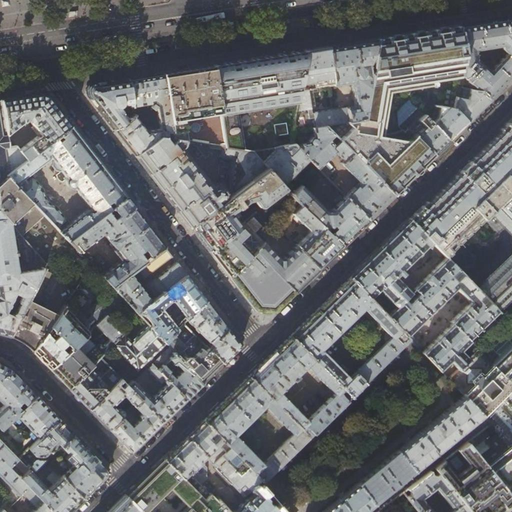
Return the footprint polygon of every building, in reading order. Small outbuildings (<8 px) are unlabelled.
[(462,55),(459,79),(457,87),(470,89),(479,91),(488,99),(489,98),(511,73),(511,17),(502,19),(478,23),(458,26),(462,55)] [(333,135),(339,140),(351,152),(393,196),(404,185),(424,164),(434,155),(415,136),(414,135),(408,141),(378,137),(389,94),(432,87),(431,83),(459,79),(462,55),(458,26),(436,29),(392,37),(376,39),(361,119),(346,121),(334,124),(325,126),(333,135)] [(350,43),(326,47),(332,84),(332,85),(349,82),(352,106),(344,107),(346,121),(361,119),(376,39),(350,43)] [(315,49),(306,50),(297,103),(292,132),(311,128),(325,126),(334,124),(331,109),(311,112),(307,89),(313,88),(312,86),(327,84),(327,85),(332,84),(326,47),(315,49)] [(227,63),(212,66),(225,147),(227,148),(240,150),(234,113),(297,103),(306,50),(274,56),(227,63)] [(186,70),(161,74),(172,138),(175,139),(185,141),(224,147),(225,147),(212,66),(186,70)] [(143,77),(127,79),(131,107),(151,103),(149,106),(152,109),(154,106),(155,106),(158,128),(159,136),(167,137),(172,138),(161,74),(143,77)] [(96,84),(97,85),(94,84),(91,85),(90,85),(88,87),(87,89),(86,90),(86,92),(87,94),(89,97),(91,99),(90,99),(114,130),(132,115),(131,107),(127,79),(113,81),(103,83),(96,84)] [(490,100),(488,99),(479,91),(470,89),(468,100),(455,97),(455,99),(452,109),(467,122),(477,113),(490,100)] [(40,93),(23,95),(0,99),(5,134),(26,160),(70,125),(57,109),(46,96),(40,93)] [(0,99),(0,180),(6,175),(26,160),(5,134),(0,99)] [(452,109),(446,108),(438,106),(436,117),(430,122),(448,141),(456,133),(467,122),(452,109)] [(344,107),(331,109),(334,124),(346,121),(344,107)] [(132,115),(114,130),(128,148),(134,155),(159,136),(158,128),(146,131),(134,115),(132,115)] [(448,141),(430,122),(423,115),(417,120),(423,127),(415,136),(434,155),(441,148),(448,141)] [(438,189),(407,219),(430,242),(442,254),(486,211),(507,233),(507,252),(472,286),(478,292),(494,308),(511,290),(511,116),(496,132),(467,160),(438,189)] [(286,124),(274,126),(276,137),(288,135),(286,124)] [(84,144),(70,125),(26,160),(6,175),(60,232),(68,241),(107,211),(111,207),(125,197),(111,179),(107,174),(84,144)] [(325,126),(311,128),(317,135),(314,135),(313,135),(312,135),(310,137),(309,138),(308,139),(308,141),(308,142),(294,145),(308,159),(317,168),(334,152),(343,160),(351,152),(339,140),(333,145),(328,140),(333,135),(325,126)] [(165,139),(167,137),(159,136),(134,155),(149,175),(173,206),(189,227),(225,200),(226,198),(226,195),(225,193),(224,190),(223,189),(220,187),(218,187),(215,187),(213,187),(212,188),(181,148),(182,147),(184,145),(184,144),(185,141),(175,139),(169,144),(165,139)] [(293,144),(291,145),(273,148),(273,151),(262,163),(266,168),(282,185),(308,159),(294,145),(293,144)] [(262,163),(253,152),(240,150),(227,148),(225,147),(224,147),(222,156),(234,157),(230,196),(266,168),(262,163)] [(351,152),(343,160),(340,163),(359,182),(344,196),(368,220),(379,209),(393,196),(351,152)] [(286,190),(282,185),(266,168),(230,196),(225,200),(189,227),(199,239),(209,253),(240,225),(231,215),(247,202),(253,201),(258,208),(261,209),(286,190)] [(6,175),(0,180),(0,214),(32,250),(45,264),(60,232),(6,175)] [(290,195),(299,205),(342,245),(356,232),(368,220),(344,196),(342,198),(339,195),(334,201),(334,202),(336,204),(330,210),(325,210),(300,185),(290,195)] [(129,273),(133,270),(163,246),(154,235),(125,197),(111,207),(115,212),(111,216),(107,211),(68,241),(78,251),(103,232),(115,249),(114,250),(121,260),(105,273),(103,270),(107,267),(100,257),(90,258),(87,261),(89,263),(111,287),(129,273)] [(239,214),(245,221),(254,213),(256,211),(251,204),(239,214)] [(329,258),(342,245),(299,205),(291,214),(295,218),(293,220),(299,226),(301,223),(308,230),(307,234),(303,238),(300,234),(293,240),(297,244),(295,246),(318,269),(329,258)] [(254,213),(245,221),(240,225),(209,253),(218,265),(228,277),(256,250),(263,242),(268,237),(271,234),(254,213)] [(0,333),(9,337),(43,268),(35,269),(32,250),(0,214),(0,333)] [(398,274),(400,276),(403,273),(401,271),(430,242),(407,219),(383,242),(348,276),(369,298),(379,289),(379,290),(379,291),(392,305),(393,305),(394,305),(395,305),(385,315),(399,329),(405,336),(454,288),(468,302),(448,322),(450,324),(421,352),(439,370),(448,361),(456,369),(467,359),(459,350),(468,341),(467,339),(496,311),(494,308),(478,292),(472,286),(444,257),(412,289),(416,292),(406,302),(403,299),(410,292),(409,291),(395,276),(398,274)] [(9,337),(15,339),(19,341),(25,345),(31,351),(56,314),(32,303),(50,269),(71,292),(88,268),(77,255),(79,253),(78,251),(68,241),(60,232),(45,264),(43,268),(9,337)] [(263,242),(256,250),(293,292),(294,293),(304,282),(318,269),(295,246),(283,258),(278,258),(263,242)] [(171,256),(163,246),(133,270),(141,279),(171,256)] [(256,250),(228,277),(240,293),(254,311),(272,312),(281,303),(293,292),(256,250)] [(166,288),(185,274),(175,262),(146,286),(146,287),(147,288),(147,287),(149,290),(145,293),(150,300),(166,288)] [(145,293),(129,273),(111,287),(122,298),(127,294),(130,298),(125,301),(135,312),(141,308),(150,300),(145,293)] [(196,289),(185,274),(166,288),(173,298),(189,317),(205,300),(196,289)] [(369,298),(348,276),(332,292),(315,308),(288,335),(349,396),(408,339),(408,338),(405,336),(399,329),(385,315),(369,298)] [(166,304),(173,298),(166,288),(150,300),(141,308),(154,325),(150,329),(163,342),(174,331),(157,307),(164,302),(166,304)] [(219,319),(205,300),(189,317),(186,320),(211,346),(208,349),(220,362),(222,363),(225,360),(230,355),(240,345),(239,344),(237,341),(219,319)] [(62,306),(56,314),(31,351),(40,359),(49,368),(84,335),(87,332),(84,330),(86,328),(87,327),(87,325),(87,323),(87,322),(86,320),(85,319),(76,310),(74,309),(73,309),(70,308),(68,309),(66,311),(62,306)] [(112,344),(122,334),(105,316),(95,325),(109,339),(98,350),(84,335),(49,368),(58,378),(67,388),(88,368),(112,344)] [(511,327),(508,323),(479,352),(511,385),(511,384),(511,327)] [(182,324),(174,331),(163,342),(167,346),(169,348),(201,381),(211,371),(220,362),(208,349),(182,324)] [(122,333),(122,334),(112,344),(137,370),(144,364),(148,368),(152,365),(155,361),(151,357),(158,350),(160,352),(167,346),(163,342),(150,329),(147,325),(129,341),(122,333)] [(349,396),(288,335),(268,355),(247,375),(299,427),(308,436),(334,411),(349,396)] [(408,338),(408,339),(418,349),(421,346),(411,336),(408,338)] [(201,381),(169,348),(155,361),(152,365),(165,379),(185,400),(192,392),(202,383),(201,381)] [(477,350),(467,359),(456,369),(446,379),(462,395),(481,415),(483,417),(486,413),(485,411),(489,406),(491,408),(500,401),(511,413),(511,444),(510,446),(511,447),(511,386),(511,385),(479,352),(477,350)] [(0,402),(3,406),(0,408),(0,429),(15,415),(35,395),(20,379),(13,373),(8,368),(3,365),(0,363),(0,402)] [(95,374),(88,368),(67,388),(71,392),(82,402),(89,410),(119,378),(110,369),(104,375),(101,372),(100,371),(99,371),(98,371),(97,372),(95,374)] [(299,427),(247,375),(231,391),(201,420),(261,482),(308,436),(299,427)] [(121,380),(119,378),(89,410),(97,418),(108,429),(122,416),(122,415),(123,413),(122,412),(122,411),(121,410),(120,409),(118,409),(117,409),(115,409),(112,405),(122,395),(133,406),(140,399),(126,385),(125,384),(120,388),(117,385),(121,380)] [(162,381),(164,382),(166,384),(150,400),(132,381),(131,381),(126,385),(140,399),(162,422),(175,409),(185,400),(165,379),(162,381)] [(58,419),(35,395),(15,415),(38,439),(58,419)] [(412,471),(481,415),(462,395),(450,404),(428,422),(408,439),(395,450),(412,471)] [(133,406),(122,416),(108,429),(117,439),(130,453),(147,437),(162,422),(140,399),(133,406)] [(58,419),(38,439),(28,448),(34,454),(39,454),(45,455),(53,447),(56,450),(57,449),(73,434),(65,427),(58,419)] [(261,482),(201,420),(193,428),(176,445),(162,458),(181,477),(187,472),(197,482),(207,474),(206,469),(198,460),(203,456),(213,466),(213,467),(228,483),(229,482),(241,496),(248,489),(251,492),(245,498),(244,498),(238,504),(230,511),(284,511),(276,502),(273,505),(269,501),(267,502),(264,499),(266,498),(264,495),(267,492),(260,483),(261,482)] [(494,429),(470,448),(511,499),(511,447),(510,446),(494,429)] [(73,434),(57,449),(61,454),(50,465),(55,470),(83,499),(94,488),(106,476),(106,469),(89,451),(73,434)] [(0,440),(0,476),(17,495),(20,493),(27,486),(19,477),(9,467),(17,458),(0,440)] [(451,452),(432,467),(468,511),(502,511),(511,504),(511,499),(470,448),(465,441),(451,452)] [(371,505),(412,471),(395,450),(374,467),(354,484),(371,505)] [(29,468),(32,465),(22,454),(17,458),(9,467),(19,477),(28,469),(29,468)] [(230,511),(217,498),(215,499),(209,493),(197,482),(187,472),(181,477),(162,458),(151,469),(152,470),(141,481),(126,496),(125,494),(109,510),(106,511),(230,511)] [(32,465),(29,468),(32,471),(35,471),(46,460),(38,460),(37,460),(32,465)] [(402,491),(409,501),(418,511),(468,511),(432,467),(402,491)] [(28,469),(19,477),(27,486),(52,511),(68,511),(72,509),(83,499),(55,470),(46,478),(52,484),(47,489),(28,469)] [(361,511),(371,505),(354,484),(339,496),(319,511),(361,511)] [(52,511),(27,486),(20,493),(35,508),(31,511),(52,511)] [(409,501),(402,491),(397,495),(404,505),(409,501)]
